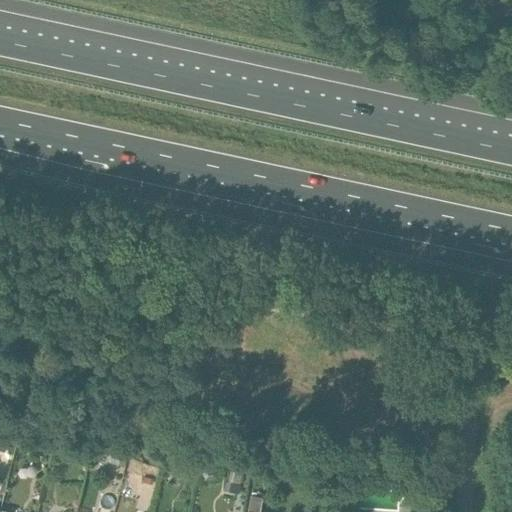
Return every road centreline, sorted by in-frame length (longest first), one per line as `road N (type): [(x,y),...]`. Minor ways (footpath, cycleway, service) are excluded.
road 1 (motorway): [(511,151),(0,41)]
road 2 (motorway): [(0,121),(511,231)]
road 3 (unclassified): [(463,511),(478,74),(490,0)]
